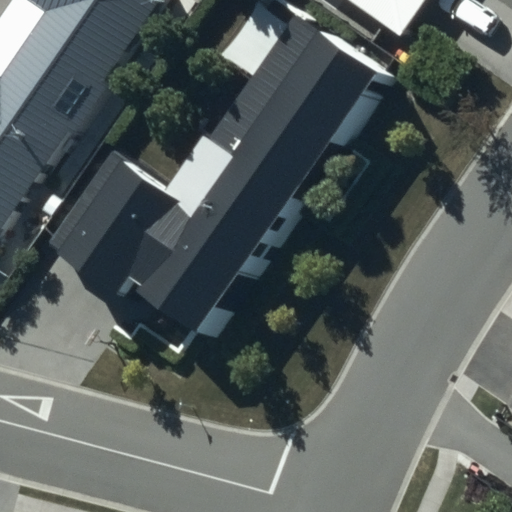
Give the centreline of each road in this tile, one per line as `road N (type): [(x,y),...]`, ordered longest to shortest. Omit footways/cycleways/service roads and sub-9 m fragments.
road 1 (residential): [(0,422),(337,500)]
road 2 (residential): [(337,500),(511,228)]
